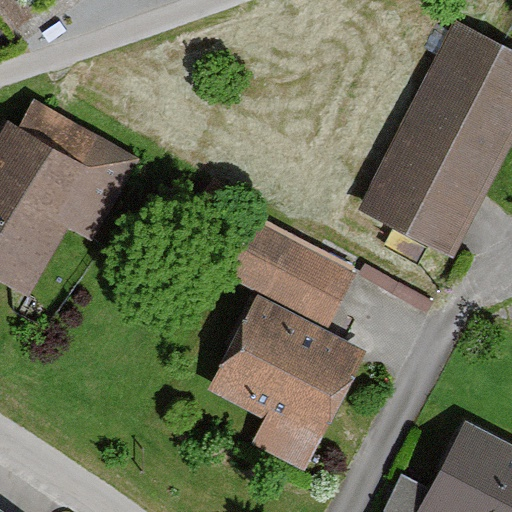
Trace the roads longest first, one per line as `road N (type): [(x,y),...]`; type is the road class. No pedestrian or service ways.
road 1 (residential): [(349,511),(459,301),(511,268)]
road 2 (track): [(0,74),(261,0)]
